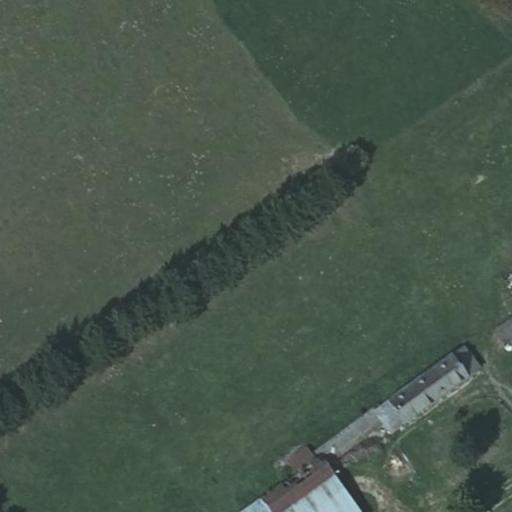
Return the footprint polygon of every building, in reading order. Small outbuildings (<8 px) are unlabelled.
[(511,305),(488,321),(501,338),(511,330),(511,305)] [(370,404),(384,416),(393,429),(475,373),(456,344),(370,404)] [(370,404),(316,440),(326,453),(384,416),(370,404)] [(316,440),(233,497),(245,511),(274,511),(336,468),(326,453),(316,440)] [(274,511),(366,511),(346,481),(336,468),(274,511)]
